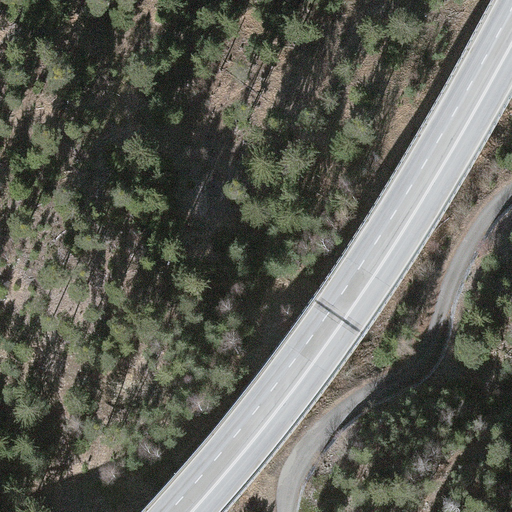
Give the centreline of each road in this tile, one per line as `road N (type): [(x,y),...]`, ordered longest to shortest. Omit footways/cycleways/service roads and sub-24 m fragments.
road 1 (primary): [(511,25),(343,306),(181,511)]
road 2 (unclassified): [(511,192),(469,242),(435,344),(413,371),(310,444),(289,485),(288,511)]
